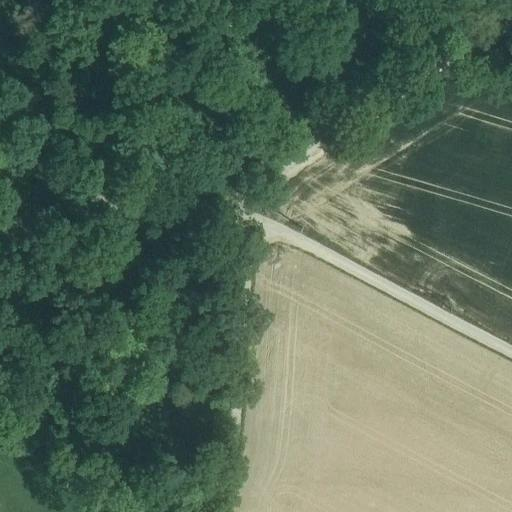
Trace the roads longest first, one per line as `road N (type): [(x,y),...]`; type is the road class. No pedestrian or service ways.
road 1 (unclassified): [(511,349),(251,215)]
road 2 (unclassified): [(0,135),(42,171),(147,207),(251,215)]
